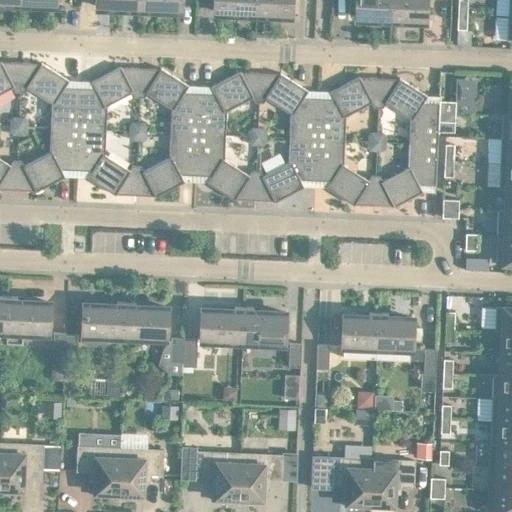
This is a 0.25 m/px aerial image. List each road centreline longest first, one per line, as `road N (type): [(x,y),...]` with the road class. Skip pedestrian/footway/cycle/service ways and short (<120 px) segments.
road 1 (residential): [(511,62),(0,41)]
road 2 (residential): [(448,281),(449,236),(0,217)]
road 3 (residential): [(448,281),(0,261)]
